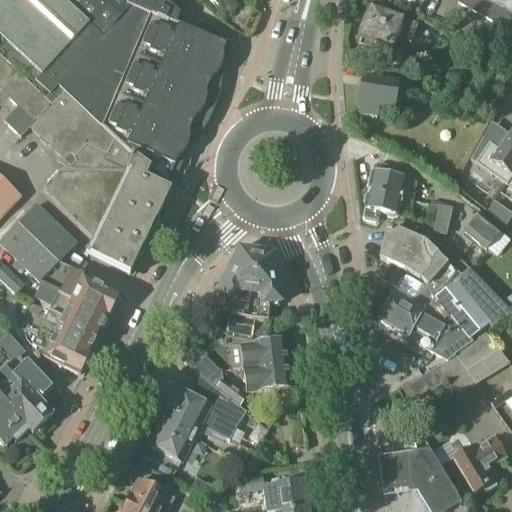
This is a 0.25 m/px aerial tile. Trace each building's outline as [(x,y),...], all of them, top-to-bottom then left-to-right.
[(0,0),(0,38),(4,43),(0,47),(0,49),(48,95),(44,99),(51,106),(64,93),(131,158),(163,181),(164,181),(174,186),(175,184),(171,183),(180,171),(189,150),(185,140),(191,137),(154,103),(163,94),(90,26),(97,18),(85,7),(77,15),(60,0),(0,0)] [(60,0),(77,15),(85,7),(97,18),(90,26),(163,94),(154,103),(191,137),(199,134),(205,124),(212,114),(214,102),(218,90),(212,76),(222,72),(231,50),(216,40),(203,27),(192,34),(175,27),(179,18),(180,17),(160,0),(60,0)] [(235,0),(206,0),(223,14),(235,0)] [(511,0),(457,0),(456,3),(511,35),(511,0)] [(363,40),(360,47),(390,58),(396,40),(411,45),(417,27),(370,11),(360,39),(363,40)] [(1,57),(0,58),(0,75),(10,66),(1,57)] [(18,73),(10,66),(0,75),(0,90),(1,92),(18,73)] [(18,73),(1,92),(10,100),(26,82),(18,73)] [(363,79),(358,105),(359,105),(357,117),(376,120),(378,109),(393,111),(397,84),(363,79)] [(26,82),(10,100),(18,108),(35,90),(26,82)] [(18,108),(3,123),(19,139),(29,128),(67,165),(41,192),(92,241),(129,278),(170,194),(160,189),(163,181),(131,158),(64,93),(51,106),(44,99),(35,90),(18,108)] [(489,146),(475,166),(506,188),(511,180),(511,178),(511,134),(499,153),(489,146)] [(368,192),(413,201),(416,188),(417,185),(406,183),(394,180),(396,173),(388,172),(388,171),(385,167),(378,166),(374,168),(373,176),(371,176),(370,180),(368,181),(367,188),(368,189),(368,192)] [(0,219),(21,198),(0,178),(0,219)] [(413,201),(368,192),(367,196),(364,199),(363,205),(364,208),(364,212),(365,212),(364,219),(366,223),(374,224),(377,222),(379,215),(384,216),(387,219),(394,221),(398,219),(398,215),(410,217),(413,201)] [(118,301),(83,284),(84,282),(56,267),(76,246),(36,206),(0,242),(0,244),(39,284),(58,293),(57,294),(72,302),(106,321),(108,322),(118,301)] [(437,221),(435,233),(434,238),(443,242),(450,210),(440,208),(437,221)] [(463,235),(486,253),(502,233),(479,215),(463,235)] [(468,341),(487,326),(490,330),(511,317),(466,273),(458,277),(436,259),(437,258),(423,244),(420,243),(420,245),(394,233),(393,232),(390,230),(389,233),(386,232),(379,261),(386,265),(387,264),(403,271),(402,273),(420,282),(421,282),(430,293),(421,310),(395,295),(378,324),(447,364),(455,359),(453,356),(457,354),(471,345),(468,341)] [(238,251),(218,295),(232,301),(229,316),(248,319),(256,254),(238,251)] [(274,257),(256,254),(248,319),(266,322),(269,306),(280,305),(274,257)] [(0,282),(15,298),(25,288),(0,263),(0,282)] [(72,302),(57,294),(58,293),(39,284),(49,291),(57,296),(49,312),(49,313),(50,315),(97,338),(106,321),(72,302)] [(50,315),(49,313),(43,325),(51,329),(47,337),(88,357),(97,338),(50,315)] [(253,322),(229,318),(227,334),(251,337),(252,336),(260,337),(262,324),(253,323),(253,322)] [(8,337),(6,339),(0,332),(0,351),(12,364),(0,375),(0,379),(6,386),(0,392),(0,400),(28,433),(32,438),(53,419),(39,404),(52,391),(29,366),(26,368),(19,361),(25,355),(8,337)] [(47,337),(38,333),(31,347),(42,352),(39,357),(44,360),(44,361),(80,380),(90,358),(88,357),(47,337)] [(484,335),(471,345),(457,354),(478,383),(508,365),(484,335)] [(233,374),(243,372),(288,367),(285,343),(229,350),(233,374)] [(457,354),(453,356),(455,359),(447,364),(399,393),(406,407),(445,383),(454,398),(478,383),(457,354)] [(223,384),(221,375),(220,375),(205,360),(194,371),(202,378),(241,409),(246,402),(223,384)] [(291,391),(288,367),(243,372),(247,397),(291,391)] [(270,433),(202,379),(191,400),(180,394),(174,396),(160,424),(162,425),(161,426),(181,436),(183,434),(195,441),(202,429),(231,443),(238,429),(260,446),(270,433)] [(28,433),(0,400),(0,446),(3,450),(13,442),(16,445),(28,433)] [(181,436),(161,426),(156,436),(153,437),(150,443),(151,447),(150,449),(183,466),(195,441),(183,434),(181,436)] [(473,495),(481,490),(487,494),(496,488),(496,481),(497,481),(489,468),(505,459),(492,438),(476,447),(475,445),(451,460),(473,495)] [(409,454),(422,504),(426,511),(446,511),(458,505),(459,506),(460,506),(450,489),(427,451),(409,454)] [(190,478),(183,489),(204,499),(211,504),(219,494),(193,480),(190,478)] [(263,492),(263,491),(261,479),(238,482),(240,495),(263,492)] [(170,494),(174,485),(165,480),(161,490),(170,494)] [(174,502),(168,498),(138,483),(136,487),(133,488),(130,493),(132,496),(126,507),(135,511),(169,511),(172,506),(174,502)] [(275,511),(307,511),(308,510),(306,496),(304,486),(305,486),(304,485),(273,489),(275,511)]
